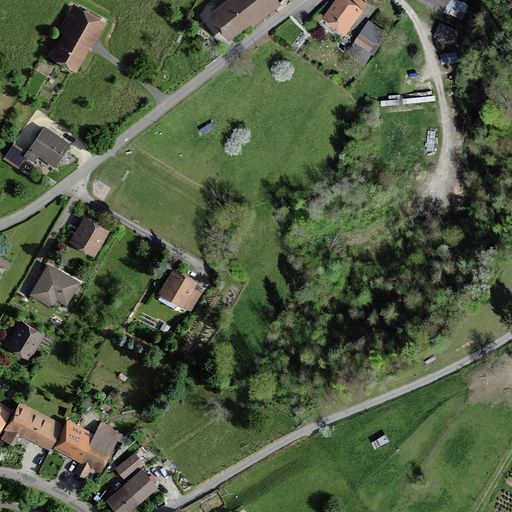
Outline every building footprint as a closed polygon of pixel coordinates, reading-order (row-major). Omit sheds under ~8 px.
[(225,0),(210,12),(232,42),(281,5),(277,0),(225,0)] [(358,0),(338,0),(324,21),(346,36),(367,6),(358,0)] [(443,0),(412,0),(433,14),(443,0)] [(79,70),(106,23),(75,5),(60,30),(66,34),(53,55),(79,70)] [(439,23),(435,38),(457,44),(461,29),(439,23)] [(366,24),(350,48),(369,60),(385,36),(366,24)] [(443,63),(456,61),(455,53),(442,55),(443,63)] [(56,167),(71,144),(44,127),(25,157),(35,164),(40,156),(56,167)] [(96,255),(111,229),(85,215),(71,242),(96,255)] [(84,282),(49,263),(33,292),(55,305),(61,295),(73,302),(84,282)] [(192,310),(206,286),(173,268),(160,293),(192,310)] [(46,333),(22,319),(7,345),(31,359),(46,333)] [(0,406),(0,442),(16,451),(23,438),(51,454),(55,447),(82,462),(77,472),(86,477),(90,469),(102,475),(126,433),(101,419),(93,432),(67,417),(62,426),(21,403),(15,415),(0,406)] [(132,453),(115,468),(128,483),(109,499),(120,511),(129,511),(160,486),(132,453)]
